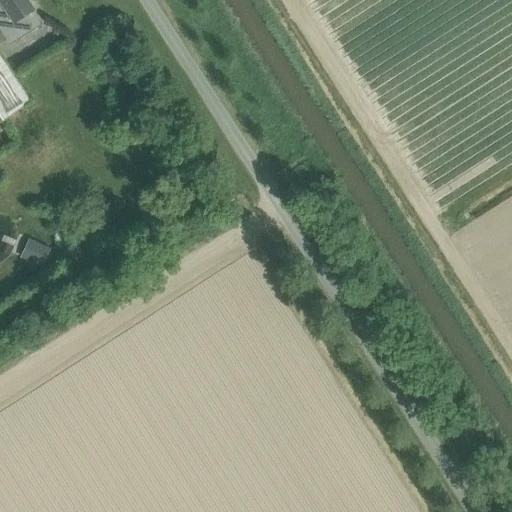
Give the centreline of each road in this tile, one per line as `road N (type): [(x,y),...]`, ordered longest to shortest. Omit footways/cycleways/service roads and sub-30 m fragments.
road 1 (unclassified): [(474,511),(146,0)]
road 2 (unknown): [(275,201),(0,367)]
road 3 (unknown): [(436,239),(280,0)]
